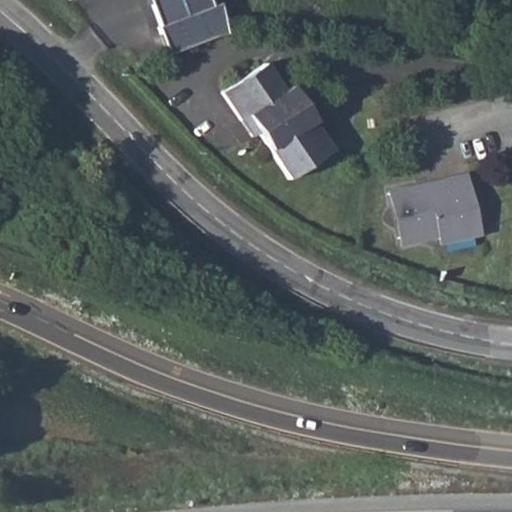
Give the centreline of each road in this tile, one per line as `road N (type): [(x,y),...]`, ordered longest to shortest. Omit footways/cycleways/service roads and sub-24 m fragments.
road 1 (tertiary): [(0,13),(215,217),(268,257),(371,310),(511,347)]
road 2 (motorway): [(511,456),(348,433),(243,408),(0,304)]
